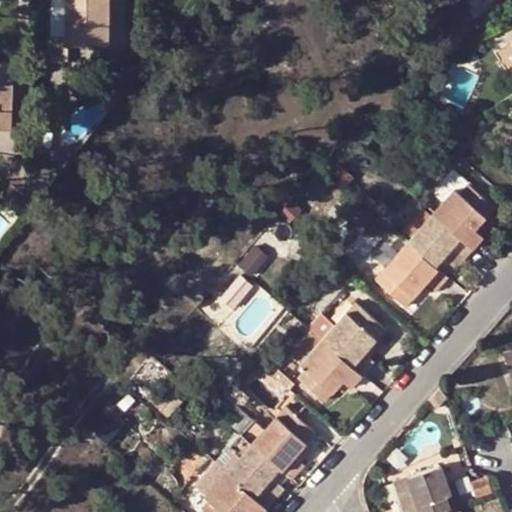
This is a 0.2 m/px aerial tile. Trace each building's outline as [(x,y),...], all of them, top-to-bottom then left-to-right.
[(60,40),(60,0),(46,0),(46,60),(68,60),(68,40),(60,40)] [(67,0),(68,40),(109,40),(109,0),(67,0)] [(477,0),(469,6),(474,13),(494,0),(477,0)] [(0,124),(12,125),(14,61),(0,60),(0,124)] [(453,120),(458,124),(464,120),(454,112),(450,117),(453,120)] [(460,192),(469,182),(451,165),(434,185),(434,191),(444,199),(455,187),(460,192)] [(444,199),(435,210),(474,246),(485,234),(475,226),(494,205),(469,182),(460,192),(455,187),(444,199)] [(474,246),(435,210),(417,230),(409,239),(438,265),(445,257),(456,266),(474,246)] [(436,288),(448,275),(438,265),(409,239),(375,277),(406,303),(426,280),(436,288)] [(240,263),(251,272),(269,251),(259,242),(240,263)] [(241,270),(221,293),(233,304),(253,281),(241,270)] [(331,327),(322,337),(362,373),(374,359),(369,354),(365,350),(374,340),(384,327),(355,300),(331,327)] [(320,318),(311,327),(322,337),(331,327),(320,318)] [(290,351),(301,360),(322,337),(311,327),(290,351)] [(362,373),(322,337),(301,360),(307,366),(299,374),(324,397),(344,376),(349,380),(353,384),(362,373)] [(365,350),(369,354),(378,344),(374,340),(365,350)] [(511,348),(502,351),(511,377),(511,348)] [(277,364),(272,371),(288,385),(294,378),(277,364)] [(344,376),(335,387),(340,391),(349,380),(344,376)] [(440,388),(431,398),(438,407),(448,396),(441,387),(440,388)] [(241,431),(253,442),(276,417),(263,405),(241,431)] [(285,471),(292,477),(304,463),(301,460),(295,455),(304,445),(316,432),(287,405),(253,442),(280,466),(285,471)] [(241,431),(215,460),(227,470),(253,442),(241,431)] [(253,442),(227,470),(266,505),(283,487),(277,481),(271,475),(280,466),(253,442)] [(310,451),(304,445),(295,455),(301,460),(310,451)] [(195,483),(207,493),(227,470),(215,460),(195,483)] [(441,511),(459,506),(463,504),(458,490),(451,492),(446,479),(440,463),(408,474),(413,490),(421,511),(441,511)] [(285,471),(280,466),(271,475),(277,481),(285,471)] [(259,511),(266,505),(227,470),(207,493),(212,498),(203,507),(208,511),(246,511),(249,510),(251,511),(259,511)] [(408,474),(395,479),(407,511),(421,511),(413,490),(408,474)] [(487,475),(473,480),(479,495),(493,490),(487,475)] [(453,478),(446,479),(451,492),(458,490),(453,478)]
